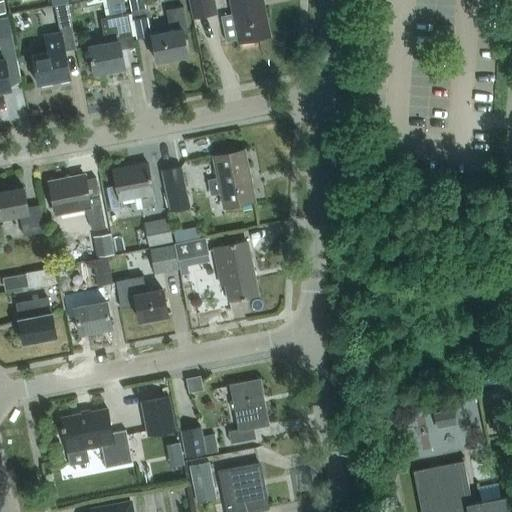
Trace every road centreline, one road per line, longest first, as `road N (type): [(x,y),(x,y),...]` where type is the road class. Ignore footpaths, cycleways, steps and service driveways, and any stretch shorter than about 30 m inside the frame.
road 1 (residential): [(0,163),(323,94)]
road 2 (residential): [(0,395),(311,335)]
road 3 (residential): [(311,335),(323,94)]
road 4 (residential): [(345,511),(311,335)]
